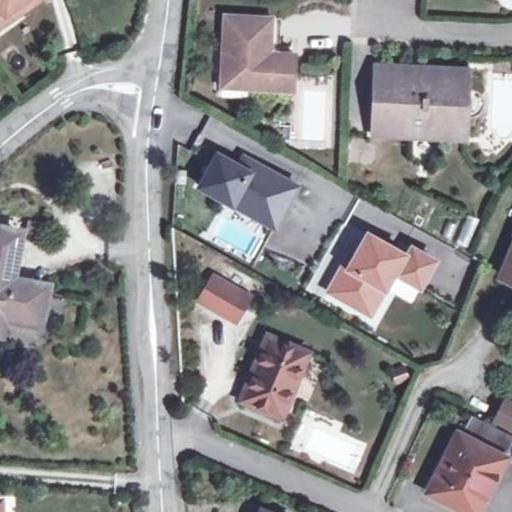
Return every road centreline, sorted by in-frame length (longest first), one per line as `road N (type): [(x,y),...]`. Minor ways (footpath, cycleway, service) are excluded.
road 1 (residential): [(163,511),(150,321),(151,74)]
road 2 (residential): [(151,74),(86,79),(0,146)]
road 3 (residential): [(353,32),(511,33)]
